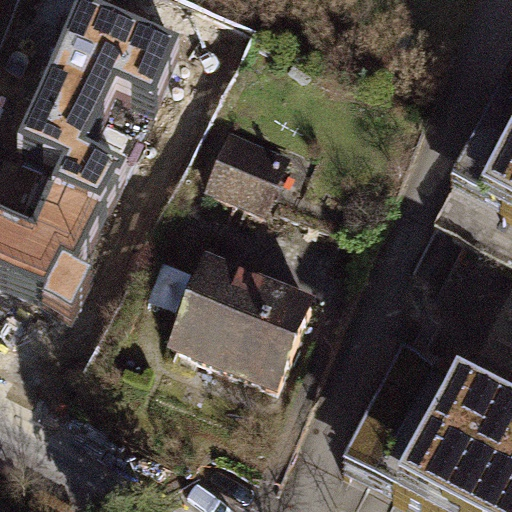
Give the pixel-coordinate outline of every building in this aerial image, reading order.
[(157,116),(182,58),(80,16),(20,160),(62,180),(33,244),(0,230),(0,289),(47,310),(63,273),(80,281),(128,182),(92,165),(118,100),(157,116)] [(511,82),(454,195),(511,225),(511,82)] [(232,142),(206,206),(268,231),(294,167),(232,142)] [(316,315),(201,269),(160,370),(275,416),(316,315)] [(511,511),(511,420),(404,366),(345,482),(404,511),(511,511)]
